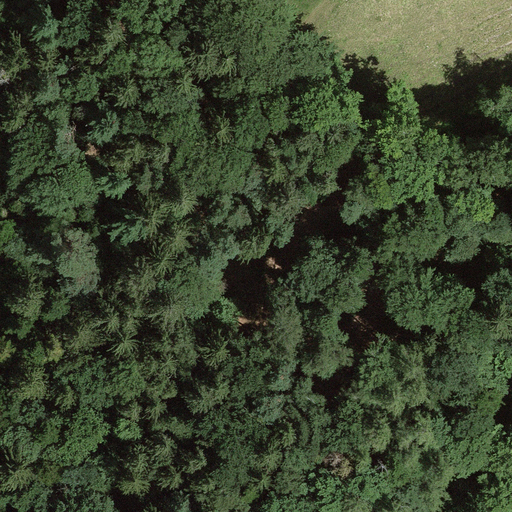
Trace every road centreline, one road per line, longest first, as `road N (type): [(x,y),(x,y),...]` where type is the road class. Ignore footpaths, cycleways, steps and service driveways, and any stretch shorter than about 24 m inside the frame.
road 1 (track): [(117,511),(106,454),(0,307)]
road 2 (track): [(511,384),(470,458),(409,511)]
